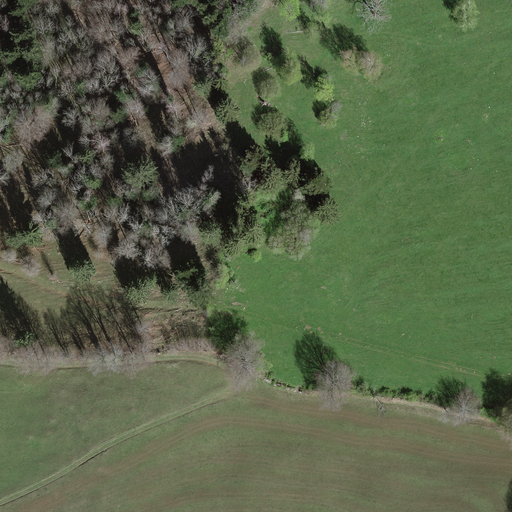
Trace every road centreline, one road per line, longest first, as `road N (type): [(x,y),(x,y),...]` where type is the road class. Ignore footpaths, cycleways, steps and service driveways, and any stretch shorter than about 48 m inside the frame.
road 1 (track): [(511,384),(214,307),(110,302),(0,263)]
road 2 (track): [(0,504),(237,382)]
road 3 (track): [(237,382),(226,365),(195,356),(0,359)]
